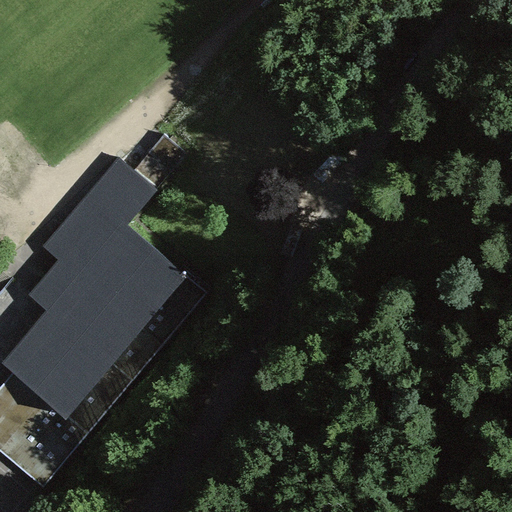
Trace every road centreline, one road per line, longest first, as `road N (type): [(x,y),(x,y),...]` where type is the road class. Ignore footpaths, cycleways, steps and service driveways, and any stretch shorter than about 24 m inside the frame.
road 1 (residential): [(150,511),(470,0)]
road 2 (track): [(0,194),(18,215),(257,0)]
